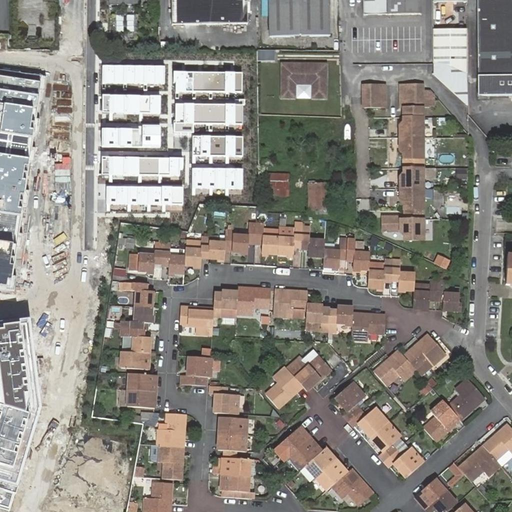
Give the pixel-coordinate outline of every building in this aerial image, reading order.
[(172,0),(173,25),(249,24),(248,0),(172,0)] [(269,0),(269,36),(313,32),(312,0),(269,0)] [(328,0),(312,0),(313,32),(329,30),(328,0)] [(364,0),(365,13),(391,12),(390,0),(364,0)] [(424,12),(423,0),(390,0),(391,12),(424,12)] [(511,0),(477,0),(478,77),(479,96),(511,96),(511,0)] [(449,67),(451,68),(451,30),(435,30),(435,65),(437,65),(438,65),(439,65),(440,65),(442,66),(443,66),(444,66),(447,67),(448,67),(449,67)] [(466,73),(466,74),(466,30),(451,30),(451,68),(452,68),(453,68),(454,69),(456,69),(457,70),(459,70),(460,71),(462,71),(463,72),(464,73),(466,73)] [(257,49),(256,61),(274,61),(274,49),(257,49)] [(27,50),(27,60),(47,60),(47,50),(27,50)] [(281,62),(281,98),(296,98),(296,84),(311,84),(311,98),(326,98),(326,62),(281,62)] [(443,66),(442,66),(440,65),(439,65),(438,65),(437,65),(437,75),(451,89),(467,103),(466,74),(466,73),(464,73),(463,72),(462,71),(460,71),(459,70),(457,70),(456,69),(454,69),(453,68),(452,68),(451,68),(449,67),(448,67),(447,67),(444,66),(443,66)] [(165,66),(102,66),(102,85),(165,85),(165,66)] [(0,69),(0,290),(14,292),(48,77),(0,69)] [(232,74),(175,73),(175,92),(242,93),(242,74),(232,74)] [(417,90),(417,82),(403,82),(402,90),(417,90)] [(425,83),(417,82),(417,90),(417,98),(417,106),(425,106),(425,88),(425,83)] [(431,89),(425,88),(425,106),(435,106),(435,94),(431,89)] [(402,90),(402,98),(417,98),(417,90),(402,90)] [(165,96),(102,96),(102,115),(165,115),(165,96)] [(388,106),(388,98),(373,98),(372,106),(388,106)] [(417,98),(402,98),(402,106),(405,106),(417,106),(417,98)] [(243,106),(176,106),(176,124),(243,125),(243,106)] [(425,117),(425,106),(417,106),(405,106),(405,117),(425,117)] [(425,117),(405,117),(405,122),(401,123),(401,126),(401,137),(425,138),(425,117)] [(163,130),(101,130),(101,149),(163,149),(163,130)] [(425,138),(401,137),(401,148),(401,150),(402,151),(405,151),(405,168),(425,168),(425,138)] [(244,139),(193,138),(193,156),(243,157),(244,139)] [(180,159),(103,159),(103,178),(180,178),(180,159)] [(401,189),(425,189),(425,168),(405,168),(405,172),(404,173),(402,174),(402,175),(401,189)] [(244,170),(193,169),(193,188),(244,188),(244,170)] [(268,174),(269,197),(285,197),(285,193),(288,193),(288,174),(268,174)] [(313,185),(309,184),(309,211),(327,211),(327,184),(313,185)] [(183,188),(106,188),(106,206),(183,206),(183,188)] [(405,218),(425,218),(425,189),(401,189),(401,200),(402,200),(404,202),(405,203),(405,215),(405,218)] [(385,229),(401,230),(401,218),(401,216),(384,215),(385,229)] [(425,239),(425,218),(405,218),(401,218),(401,230),(402,232),(403,232),(405,233),(405,234),(405,238),(425,239)] [(255,241),(256,222),(249,221),(248,234),(232,234),(231,251),(247,252),(248,240),(255,241)] [(263,222),(256,222),(255,241),(262,241),(261,252),(277,253),(278,236),(262,235),(263,222)] [(278,236),(277,253),(293,253),(293,242),(300,242),(301,224),(294,224),(294,228),(293,236),(278,236)] [(301,224),(300,242),(308,243),(307,254),(322,254),(322,249),(323,237),(308,237),(308,224),(301,224)] [(294,228),(278,228),(278,236),(293,236),(294,228)] [(231,251),(232,234),(224,233),(223,245),(209,244),(209,255),(209,259),(209,260),(223,261),(223,251),(231,251)] [(134,238),(119,237),(118,246),(133,247),(134,238)] [(209,244),(210,239),(201,238),(201,249),(185,249),(185,257),(184,265),(200,266),(201,255),(209,255),(209,244)] [(322,254),(322,266),(338,267),(338,255),(344,255),(345,238),(339,238),(338,250),(322,249),(322,254)] [(345,238),(344,255),(352,256),(352,267),(367,268),(368,251),(352,250),(353,238),(345,238)] [(364,241),(355,240),(354,248),(363,249),(364,241)] [(162,261),(162,245),(155,245),(154,255),(139,254),(139,271),(153,271),(154,260),(162,261)] [(170,246),(162,245),(162,261),(169,261),(168,272),(184,273),(184,265),(185,257),(169,256),(170,246)] [(433,263),(446,268),(450,259),(437,254),(433,263)] [(367,269),(366,286),(383,287),(383,274),(390,274),(391,257),(384,257),(383,270),(367,269)] [(391,257),(390,274),(396,275),(396,287),(411,288),(412,271),(397,270),(397,257),(391,257)] [(411,290),(411,306),(427,307),(427,299),(427,295),(434,296),(435,280),(427,280),(427,290),(411,290)] [(442,299),(441,308),(457,308),(458,291),(442,291),(442,280),(435,280),(434,296),(442,296),(442,299)] [(134,290),(133,306),(152,308),(152,292),(145,291),(145,284),(125,282),(124,290),(134,290)] [(266,306),(267,288),(233,286),(233,290),(232,307),(232,312),(249,312),(250,305),(266,306)] [(304,302),(305,290),(272,289),(271,313),(286,314),(287,307),(304,308),(304,302)] [(232,307),(233,290),(217,290),(216,301),(209,300),(209,308),(209,313),(216,313),(217,306),(232,307)] [(325,330),(326,312),(319,312),(319,303),(304,302),(304,308),(303,320),(318,320),(318,330),(325,330)] [(349,321),(349,311),(350,305),(334,305),(334,312),(326,312),(325,330),(333,330),(333,321),(349,321)] [(152,308),(133,306),(132,322),(123,322),(123,329),(138,330),(138,323),(151,323),(152,308)] [(209,313),(209,308),(176,307),(175,324),(192,325),(191,331),(208,332),(209,313)] [(366,330),(382,330),(382,313),(349,311),(349,321),(349,336),(366,337),(366,330)] [(31,319),(0,322),(0,505),(11,509),(42,408),(31,319)] [(138,330),(123,329),(122,336),(132,336),(131,353),(149,354),(150,338),(138,337),(138,330)] [(446,351),(437,342),(427,332),(422,336),(424,339),(421,341),(419,339),(414,334),(397,348),(415,368),(428,358),(433,363),(446,351)] [(403,379),(415,368),(397,348),(392,353),(394,355),(391,358),(389,355),(372,370),(385,385),(397,374),(403,379)] [(131,353),(121,352),(121,369),(148,370),(149,354),(131,353)] [(287,371),(300,385),(304,390),(309,386),(329,368),(317,355),(305,366),(299,360),(287,371)] [(179,375),(179,384),(195,385),(195,377),(205,377),(208,377),(209,358),(184,357),(183,375),(179,375)] [(275,406),(291,393),(300,385),(287,371),(281,365),(270,375),(275,382),(264,392),(275,406)] [(156,376),(129,375),(128,391),(155,393),(156,376)] [(195,377),(195,385),(204,386),(205,377),(195,377)] [(448,406),(460,419),(486,396),(469,377),(457,388),(461,394),(448,406)] [(419,391),(425,397),(437,383),(431,378),(419,391)] [(347,411),(343,415),(347,421),(360,410),(355,405),(365,396),(351,380),(334,396),(347,411)] [(323,397),(330,392),(325,384),(318,390),(323,397)] [(222,387),(207,386),(207,393),(212,393),(211,413),(218,413),(234,414),(234,394),(222,393),(222,387)] [(155,393),(128,391),(126,408),(154,411),(155,393)] [(423,427),(435,441),(460,419),(448,406),(443,400),(431,411),(436,416),(423,427)] [(360,410),(347,421),(353,427),(358,422),(370,436),(387,422),(375,407),(365,416),(360,410)] [(160,429),(158,446),(184,447),(185,440),(186,415),(168,413),(167,430),(160,429)] [(234,414),(218,413),(217,433),(244,434),(245,414),(234,414)] [(387,422),(370,436),(383,451),(378,455),(383,461),(396,450),(391,444),(399,436),(387,422)] [(511,426),(509,423),(484,446),(496,459),(509,447),(511,451),(511,426)] [(288,456),(308,438),(297,426),(277,443),(288,456)] [(244,434),(217,433),(217,450),(222,450),(236,451),(244,451),(244,434)] [(288,456),(300,469),(304,465),(320,450),(308,438),(288,456)] [(184,447),(158,446),(158,463),(165,463),(164,480),(182,481),(184,456),(184,447)] [(489,475),(501,465),(496,459),(484,446),(459,467),(465,474),(471,480),(484,469),(489,475)] [(304,465),(315,477),(335,459),(324,447),(320,450),(304,465)] [(396,450),(383,461),(389,467),(393,463),(406,477),(423,462),(411,448),(401,456),(396,450)] [(236,451),(222,450),(222,458),(224,458),(236,459),(236,451)] [(217,466),(217,474),(223,475),(251,476),(252,460),(236,459),(224,458),(224,467),(222,466),(217,466)] [(335,459),(315,477),(326,490),(331,486),(346,472),(335,459)] [(448,467),(436,478),(444,486),(456,476),(448,467)] [(346,472),(331,486),(341,497),(347,492),(358,504),(371,493),(350,468),(346,472)] [(149,486),(150,473),(139,472),(138,478),(138,486),(149,486)] [(484,473),(473,481),(477,486),(488,479),(484,473)] [(251,492),(251,476),(223,475),(223,490),(226,491),(226,496),(249,498),(249,492),(251,492)] [(447,490),(436,478),(414,497),(426,509),(447,490)] [(146,499),(144,511),(170,511),(171,504),(173,484),(155,483),(154,499),(146,499)] [(112,486),(111,499),(122,500),(124,487),(112,486)] [(447,511),(458,503),(447,490),(426,509),(428,511),(447,511)] [(120,511),(122,501),(112,500),(110,511),(120,511)] [(128,501),(127,511),(135,511),(137,502),(128,501)]
